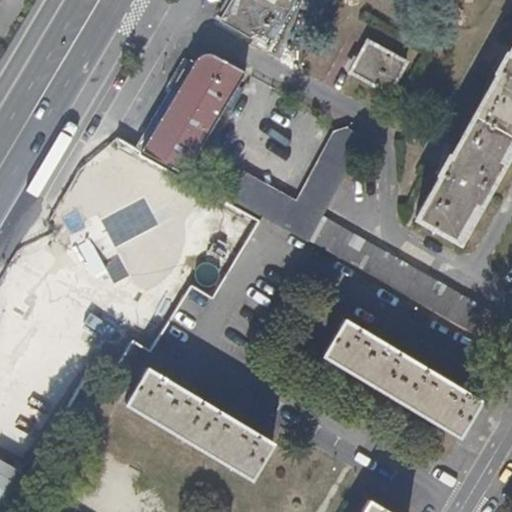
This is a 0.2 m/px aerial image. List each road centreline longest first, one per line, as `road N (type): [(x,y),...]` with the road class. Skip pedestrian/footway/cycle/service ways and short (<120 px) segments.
road 1 (unknown): [(0,282),(30,256),(177,19)]
road 2 (primary): [(0,201),(116,0)]
road 3 (primary): [(81,0),(0,137)]
